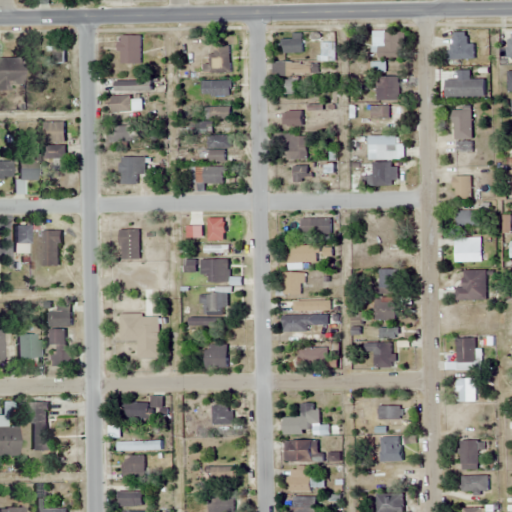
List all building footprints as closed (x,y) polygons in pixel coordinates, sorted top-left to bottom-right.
[(404,32),(372,32),(372,57),(404,57),(404,32)] [(474,59),(474,44),(467,44),(467,32),(451,32),(451,59),(474,59)] [(282,53),(302,53),(302,33),(293,33),(293,40),(282,40),(282,53)] [(141,36),(119,36),(119,64),(141,64),(141,36)] [(204,74),(229,74),(230,46),(212,46),(212,64),(204,64),(204,74)] [(65,65),(65,47),(38,47),(38,65),(65,65)] [(21,58),(0,58),(0,88),(21,89),(21,58)] [(272,75),(319,75),(319,63),(272,63),(272,75)] [(399,77),(377,77),(377,100),(399,100),(399,77)] [(298,94),(298,81),(282,81),(282,94),(298,94)] [(232,96),(232,82),(203,82),(203,96),(232,96)] [(59,94),(42,94),(42,106),(59,106),(59,94)] [(112,96),(112,113),(132,113),(132,96),(112,96)] [(389,120),(389,106),(370,106),(370,120),(389,120)] [(232,107),(205,107),(205,119),(232,119),(232,107)] [(454,140),(471,140),(471,107),(454,107),(454,140)] [(44,122),(44,143),(65,143),(65,122),(44,122)] [(188,122),(188,134),(211,134),(211,122),(188,122)] [(113,126),(113,141),(141,141),(141,126),(113,126)] [(230,136),(208,136),(208,148),(230,148),(230,136)] [(307,159),(307,136),(284,136),(284,159),(307,159)] [(472,141),(456,141),(456,151),(472,151),(472,141)] [(65,146),(46,146),(46,159),(65,159),(65,146)] [(210,161),(224,161),(224,152),(210,152),(210,161)] [(18,180),(38,180),(38,165),(35,165),(35,156),(18,156),(18,180)] [(145,174),(145,157),(120,157),(120,185),(137,185),(137,174),(145,174)] [(0,179),(10,179),(10,162),(0,161),(0,179)] [(309,166),(293,166),(293,182),(309,182),(309,166)] [(227,167),(203,167),(203,184),(227,184),(227,167)] [(452,176),(452,199),(471,199),(471,176),(452,176)] [(473,211),(456,211),(456,226),(479,226),(479,217),(489,217),(489,204),(473,204),(473,211)] [(199,233),(223,233),(223,219),(199,219),(199,233)] [(330,234),(330,219),(301,219),(301,235),(330,234)] [(26,226),(12,226),(12,244),(26,244),(26,226)] [(139,230),(120,230),(120,260),(139,260),(139,230)] [(42,231),(42,267),(60,267),(60,231),(42,231)] [(481,238),(455,238),(455,261),(481,261),(481,238)] [(318,262),(318,246),(288,246),(288,262),(318,262)] [(229,260),(200,260),(200,276),(209,276),(209,283),(229,283),(229,260)] [(397,292),(397,268),(380,268),(380,292),(397,292)] [(455,300),(487,300),(487,271),(464,271),(464,288),(455,288),(455,300)] [(283,296),(304,296),(304,272),(283,272),(283,296)] [(227,314),(227,294),(201,294),(201,314),(227,314)] [(375,321),(395,321),(395,299),(375,299),(375,321)] [(318,302),(276,302),(276,312),(318,312),(318,302)] [(71,306),(58,306),(58,311),(49,311),(49,326),(71,326),(71,306)] [(159,358),(160,315),(121,315),(121,341),(138,341),(138,358),(159,358)] [(315,316),(282,316),(282,331),(315,331),(315,316)] [(216,327),(216,318),(188,318),(188,327),(216,327)] [(52,367),(67,367),(67,330),(50,330),(50,348),(52,348),(52,367)] [(394,330),(383,330),(383,338),(394,338),(394,330)] [(43,360),(43,345),(36,345),(36,335),(18,335),(18,360),(43,360)] [(456,363),(476,363),(476,339),(456,339),(456,363)] [(375,367),(394,367),(394,344),(365,344),(365,353),(375,353),(375,367)] [(227,345),(205,345),(205,369),(227,369),(227,345)] [(320,348),(299,348),(299,364),(320,364),(320,348)] [(475,379),(458,379),(458,402),(475,402),(475,379)] [(150,403),(125,403),(125,419),(163,419),(163,396),(150,396),(150,403)] [(53,451),(53,439),(46,439),(47,403),(24,403),(24,423),(32,423),(31,451),(53,451)] [(314,404),(299,404),(299,430),(314,430),(314,404)] [(233,425),(233,405),(212,405),(212,425),(233,425)] [(378,423),(400,423),(400,407),(378,407),(378,423)] [(0,457),(17,457),(17,428),(6,428),(6,417),(0,416),(0,457)] [(385,438),(385,457),(407,457),(407,445),(401,445),(401,438),(385,438)] [(285,441),(285,462),(320,462),(320,441),(285,441)] [(460,441),(460,470),(479,470),(479,441),(460,441)] [(161,442),(122,442),(122,451),(161,451),(161,442)] [(122,456),(122,477),(144,477),(144,456),(122,456)] [(228,468),(212,467),(211,480),(227,481),(228,468)] [(291,492),(311,492),(311,470),(291,470),(291,492)] [(460,492),(488,492),(488,476),(460,476),(460,492)] [(143,492),(119,492),(119,508),(143,508),(143,492)] [(403,511),(403,495),(377,495),(376,511),(403,511)] [(235,511),(235,496),(209,496),(208,511),(235,511)] [(293,511),(318,511),(318,498),(293,498),(293,511)]
